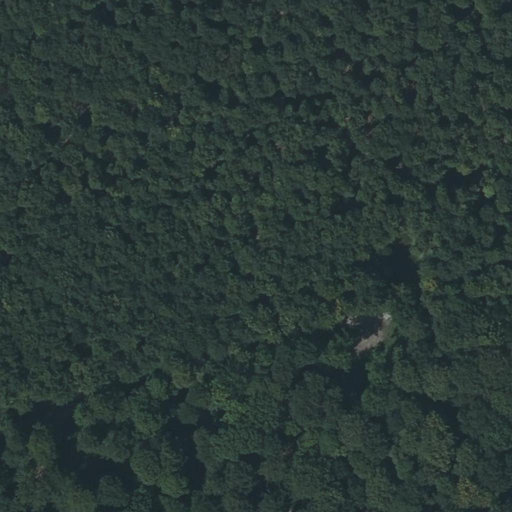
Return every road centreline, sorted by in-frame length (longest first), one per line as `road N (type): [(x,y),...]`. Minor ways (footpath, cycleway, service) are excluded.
road 1 (track): [(411,294),(0,157)]
road 2 (track): [(0,405),(411,294)]
